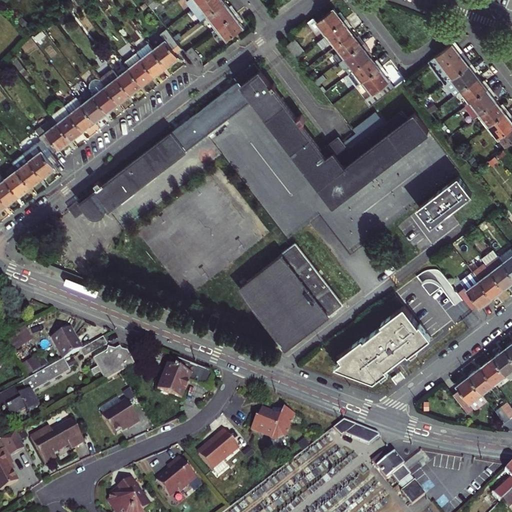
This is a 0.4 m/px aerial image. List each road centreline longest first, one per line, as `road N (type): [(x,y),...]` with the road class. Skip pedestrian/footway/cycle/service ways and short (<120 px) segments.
road 1 (residential): [(0,240),(312,0)]
road 2 (tertiary): [(0,268),(236,363)]
road 3 (residential): [(236,363),(223,395),(198,421),(39,497)]
road 4 (residential): [(384,420),(511,313)]
road 5 (tertiary): [(236,363),(384,420)]
road 6 (tertiary): [(384,420),(511,449)]
